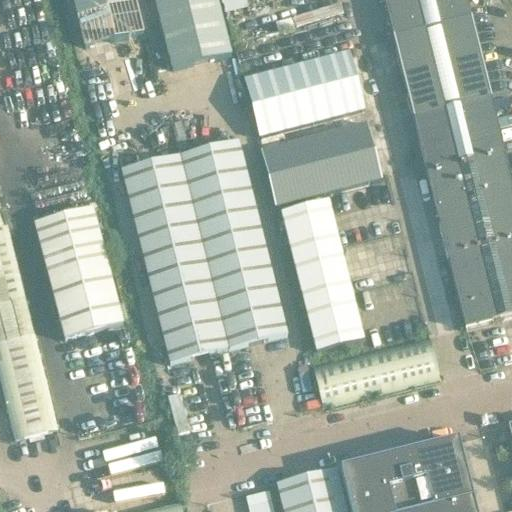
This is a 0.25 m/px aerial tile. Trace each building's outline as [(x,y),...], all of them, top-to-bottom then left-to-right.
[(134,0),(72,0),(86,52),(144,37),(134,0)] [(214,0),(154,0),(172,74),(230,59),(214,0)] [(511,319),(511,187),(465,0),(382,0),(465,331),(511,319)] [(243,83),(258,141),(364,114),(349,55),(243,83)] [(367,129),(260,156),(274,212),(381,185),(367,129)] [(238,146),(121,175),(170,369),(286,340),(238,146)] [(339,250),(328,204),(281,215),(292,262),(304,309),(316,356),(363,344),(351,297),(339,250)] [(0,379),(15,446),(58,435),(35,338),(7,230),(0,206),(0,379)] [(38,230),(68,344),(127,329),(97,215),(38,230)] [(428,340),(311,369),(322,412),(439,383),(428,340)] [(167,401),(177,438),(189,435),(179,398),(167,401)] [(457,442),(340,473),(349,511),(474,511),(473,504),(475,503),(474,502),(472,503),(457,442)] [(344,511),(335,474),(276,489),(282,511),(344,511)] [(275,511),(270,492),(247,498),(250,511),(275,511)]
